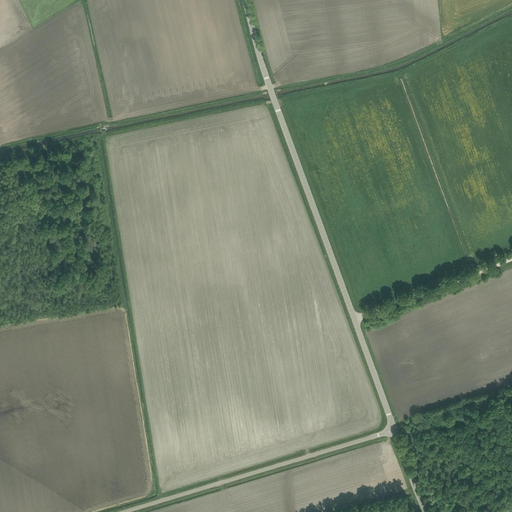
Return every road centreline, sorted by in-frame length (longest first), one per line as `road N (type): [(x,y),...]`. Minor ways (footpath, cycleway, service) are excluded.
road 1 (unclassified): [(395,430),(270,86),(248,0)]
road 2 (unclassified): [(128,511),(395,430)]
road 3 (track): [(511,260),(356,319)]
